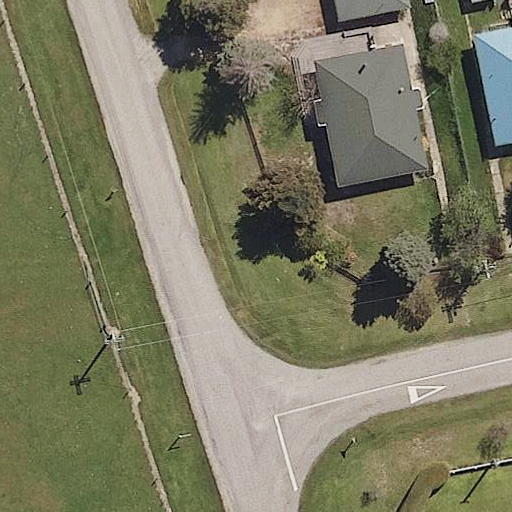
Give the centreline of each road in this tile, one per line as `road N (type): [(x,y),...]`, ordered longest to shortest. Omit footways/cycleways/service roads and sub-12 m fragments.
road 1 (residential): [(232,425),(97,0)]
road 2 (residential): [(232,425),(511,359)]
